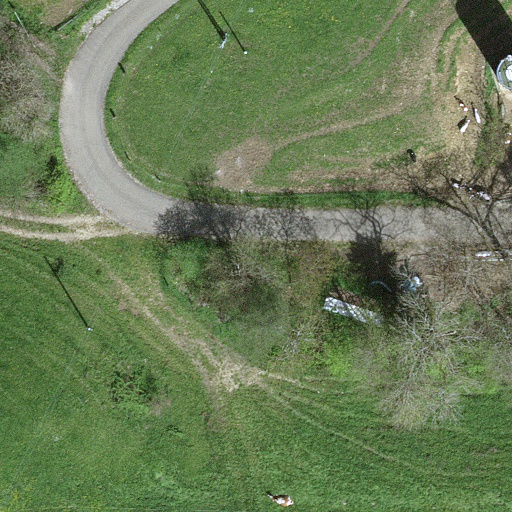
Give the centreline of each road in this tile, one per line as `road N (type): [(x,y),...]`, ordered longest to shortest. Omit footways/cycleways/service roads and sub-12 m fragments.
road 1 (track): [(120,199),(119,242),(235,414),(228,480)]
road 2 (track): [(119,242),(0,213)]
